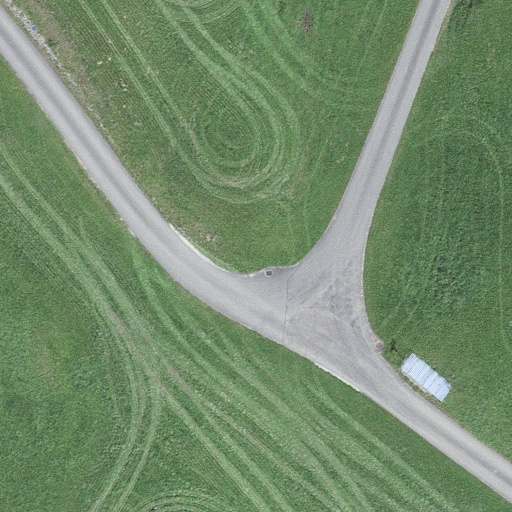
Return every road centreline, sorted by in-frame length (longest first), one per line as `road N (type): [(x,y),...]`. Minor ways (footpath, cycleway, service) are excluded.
road 1 (unclassified): [(0,27),(155,236),(220,291),(309,328),(433,0)]
road 2 (track): [(511,479),(309,328)]
